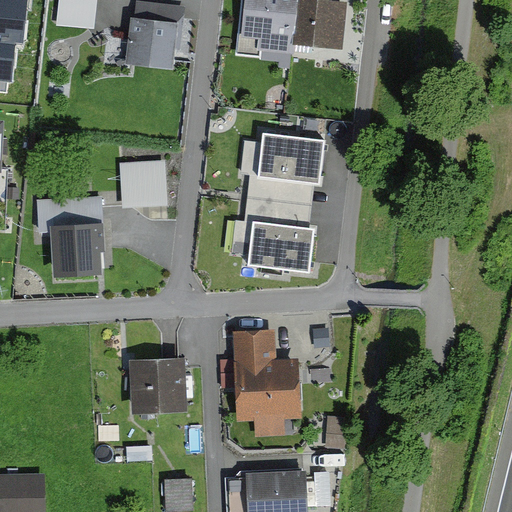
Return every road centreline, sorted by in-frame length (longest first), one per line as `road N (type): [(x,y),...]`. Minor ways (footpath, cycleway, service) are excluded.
road 1 (residential): [(175,305),(211,0)]
road 2 (track): [(346,299),(380,0)]
road 3 (track): [(441,299),(473,0)]
road 4 (unclassified): [(175,305),(441,299)]
road 5 (residential): [(413,511),(441,299)]
road 6 (unclassified): [(0,314),(175,305)]
